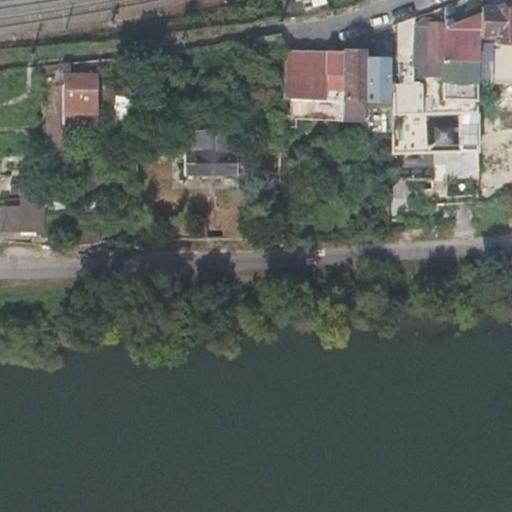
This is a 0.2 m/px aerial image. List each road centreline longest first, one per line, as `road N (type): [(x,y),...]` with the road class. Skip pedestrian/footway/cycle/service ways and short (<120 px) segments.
road 1 (residential): [(511,252),(0,265)]
road 2 (residential): [(285,27),(339,26),(411,0)]
